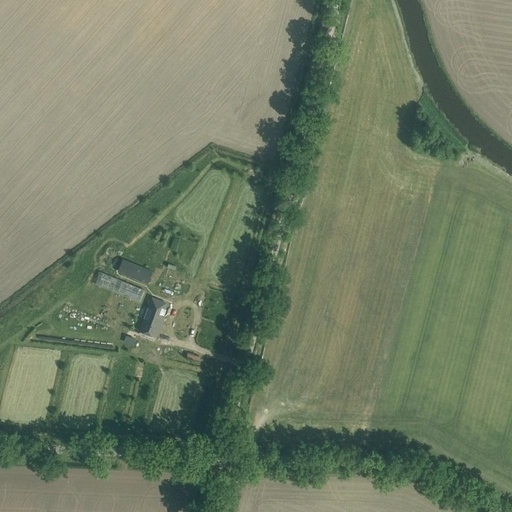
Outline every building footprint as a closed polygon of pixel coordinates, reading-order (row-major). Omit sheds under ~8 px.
[(124,259),(119,272),(124,274),(147,283),(152,271),(129,261),(124,259)] [(98,271),(94,284),(139,302),(144,290),(98,271)] [(96,288),(94,297),(108,300),(110,291),(96,288)] [(144,319),(140,331),(156,337),(163,317),(166,309),(164,308),(166,303),(165,303),(152,299),(148,308),(147,308),(143,319),(144,319)] [(132,345),(135,339),(127,336),(125,343),(132,345)]
